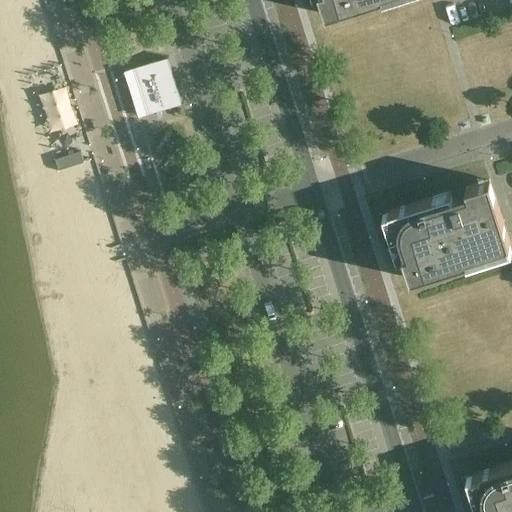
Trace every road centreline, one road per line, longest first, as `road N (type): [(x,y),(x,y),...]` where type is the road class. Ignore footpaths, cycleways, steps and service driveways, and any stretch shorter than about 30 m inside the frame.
road 1 (residential): [(410,503),(314,189)]
road 2 (residential): [(239,216),(336,511)]
road 3 (residential): [(170,0),(239,216)]
road 4 (residential): [(314,189),(251,0)]
road 5 (residential): [(341,184),(511,124)]
